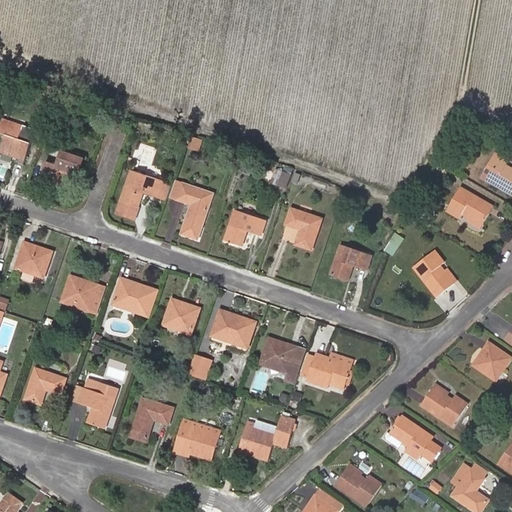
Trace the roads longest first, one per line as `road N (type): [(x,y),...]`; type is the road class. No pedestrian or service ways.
road 1 (track): [(460,97),(407,195),(395,200),(0,55)]
road 2 (residential): [(92,225),(438,345)]
road 3 (residential): [(438,345),(252,511)]
road 4 (residential): [(235,511),(0,431)]
road 5 (track): [(477,0),(460,97),(511,128)]
road 6 (residential): [(0,441),(102,511)]
